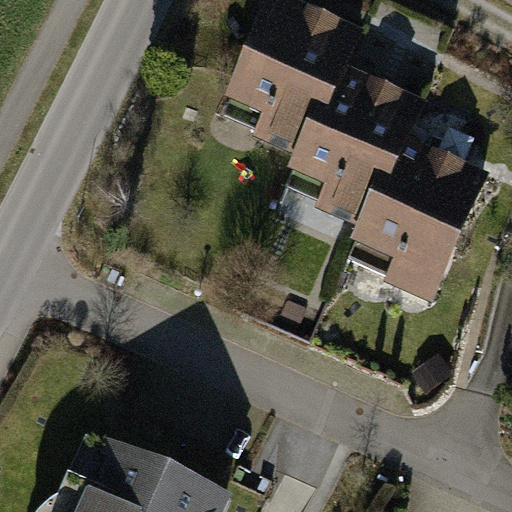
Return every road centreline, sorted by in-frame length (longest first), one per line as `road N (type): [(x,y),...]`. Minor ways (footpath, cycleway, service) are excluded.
road 1 (residential): [(6,270),(511,489)]
road 2 (unclassified): [(142,0),(6,270)]
